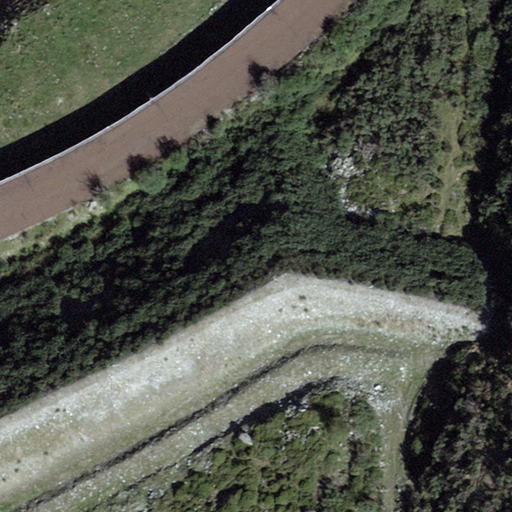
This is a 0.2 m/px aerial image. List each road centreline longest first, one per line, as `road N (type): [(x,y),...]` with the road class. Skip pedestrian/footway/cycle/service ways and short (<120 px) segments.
road 1 (track): [(0,502),(302,341),(346,338),(403,342),(423,354),(401,419),(391,496)]
road 2 (primary): [(324,0),(253,67),(119,158),(0,214)]
